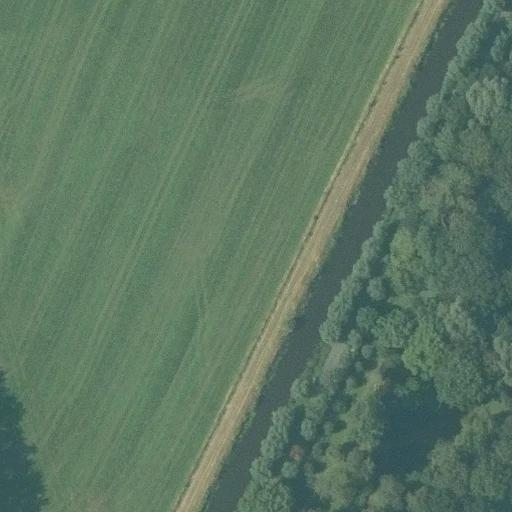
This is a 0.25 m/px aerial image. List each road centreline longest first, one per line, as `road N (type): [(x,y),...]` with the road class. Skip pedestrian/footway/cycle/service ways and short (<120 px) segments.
road 1 (unclassified): [(259,511),(511,1)]
road 2 (track): [(180,511),(429,0)]
